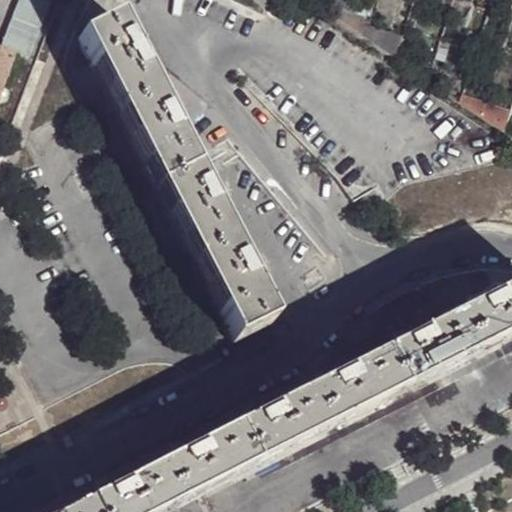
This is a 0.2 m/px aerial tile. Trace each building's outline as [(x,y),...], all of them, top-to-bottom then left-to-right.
[(330,17),(362,39),(366,23),(368,19),(334,3),(330,17)] [(474,33),(481,35),(489,12),(476,7),(469,30),(474,33)] [(116,23),(78,43),(118,121),(156,102),(116,23)] [(362,39),(395,60),(402,38),(366,23),(362,39)] [(0,102),(13,107),(19,92),(5,87),(16,56),(0,49),(0,102)] [(460,104),(503,132),(508,112),(462,98),(460,104)] [(156,102),(118,121),(154,192),(193,173),(156,102)] [(154,192),(191,266),(229,248),(193,173),(154,192)] [(191,266),(233,347),(271,327),(229,248),(191,266)] [(488,304),(501,297),(496,287),(482,294),(488,304)] [(511,341),(511,291),(501,297),(488,304),(476,311),(451,322),(472,362),(511,341)] [(476,311),(488,304),(482,294),(470,301),(476,311)] [(395,401),(472,362),(451,322),(422,337),(410,343),(397,350),(374,361),(395,401)] [(404,332),(410,343),(422,337),(416,326),(404,332)] [(392,339),(397,350),(410,343),(404,332),(392,339)] [(322,387),(297,400),(317,440),(395,401),(374,361),(349,374),(336,380),(322,387)] [(332,372),(336,380),(349,374),(345,366),(332,372)] [(318,380),(322,387),(336,380),(332,372),(318,380)] [(250,424),(226,436),(246,476),(317,440),(297,400),(275,411),(263,417),(250,424)] [(258,407),(263,417),(275,411),(270,401),(258,407)] [(246,413),(250,424),(263,417),(258,407),(246,413)] [(175,462),(157,471),(178,511),(246,476),(226,436),(200,449),(188,455),(175,462)] [(184,448),(188,455),(200,449),(196,442),(184,448)] [(171,454),(175,462),(188,455),(184,448),(171,454)] [(414,474),(427,467),(423,459),(410,465),(414,474)] [(104,498),(78,511),(175,511),(178,511),(157,471),(129,485),(115,492),(104,498)] [(115,492),(129,485),(123,475),(112,481),(111,484),(115,492)] [(104,498),(115,492),(111,484),(99,490),(104,498)]
